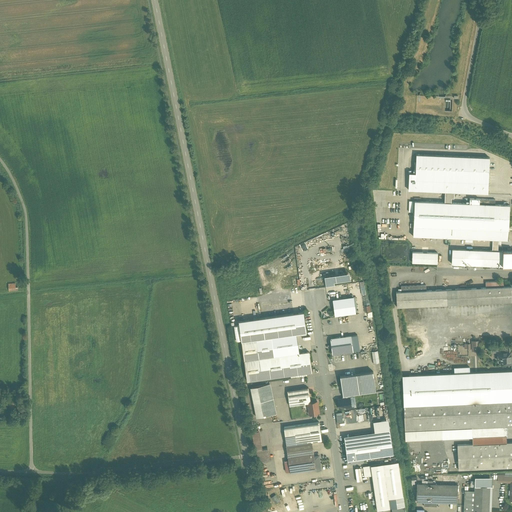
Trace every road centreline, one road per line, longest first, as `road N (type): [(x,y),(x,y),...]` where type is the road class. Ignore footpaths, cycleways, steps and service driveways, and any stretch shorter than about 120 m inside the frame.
road 1 (tertiary): [(155,0),(246,456)]
road 2 (unclassified): [(31,473),(26,216),(0,159)]
road 3 (unclassified): [(31,473),(246,456)]
road 4 (unclassified): [(344,511),(316,304)]
road 5 (unclassified): [(511,134),(464,108),(483,0)]
